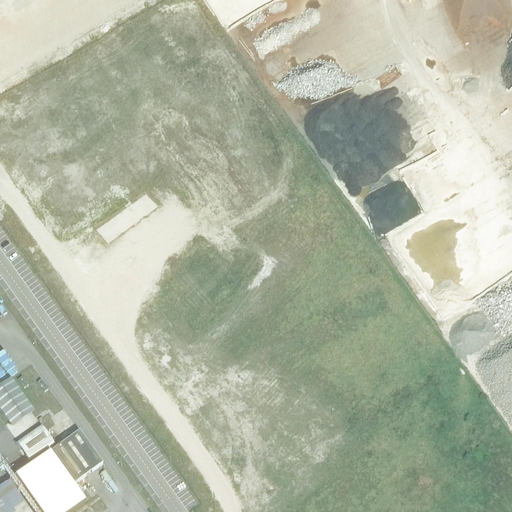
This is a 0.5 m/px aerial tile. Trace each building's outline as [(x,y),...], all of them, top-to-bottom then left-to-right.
[(14,341),(5,351),(22,367),(27,361),(23,358),(26,354),(14,341)] [(10,357),(0,363),(9,376),(19,370),(10,357)] [(11,382),(0,390),(0,412),(11,428),(33,412),(11,382)] [(65,419),(59,424),(65,432),(71,426),(65,419)] [(32,462),(56,445),(43,427),(19,444),(32,462)] [(74,484),(101,465),(79,434),(52,453),(74,484)] [(71,511),(84,503),(49,454),(15,479),(38,511),(71,511)]
